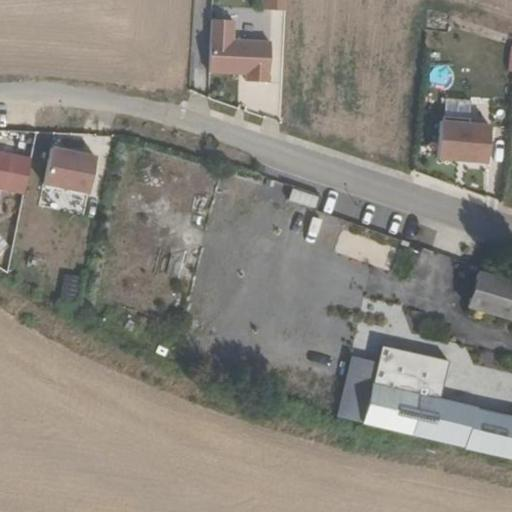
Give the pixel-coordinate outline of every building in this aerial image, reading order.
[(264,0),(264,8),(285,9),(285,0),(264,0)] [(234,22),(215,21),(213,73),(248,74),(248,83),(270,84),(270,75),(272,75),(274,43),(234,41),(234,22)] [(430,66),(429,85),(449,86),(450,67),(430,66)] [(436,161),(488,163),(490,121),(438,119),(436,161)] [(42,184),(86,195),(96,154),(52,143),(42,184)] [(352,234),(346,249),(374,261),(380,246),(352,234)] [(511,280),(496,276),(485,314),(511,321),(511,280)] [(380,355),(371,392),(362,428),(464,450),(471,412),(436,405),(443,365),(380,355)] [(511,420),(471,412),(464,450),(511,460),(511,420)]
